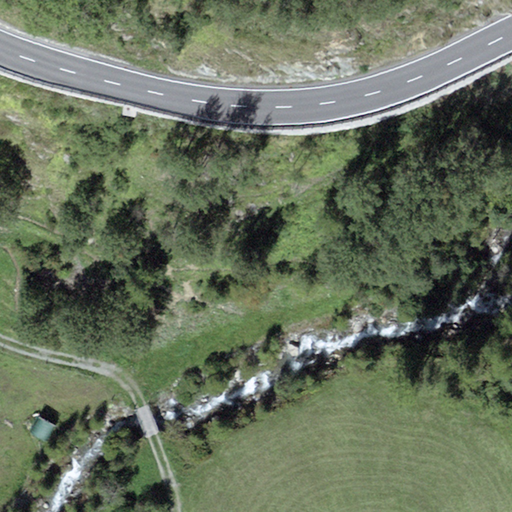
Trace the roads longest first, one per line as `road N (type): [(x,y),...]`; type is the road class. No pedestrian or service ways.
road 1 (primary): [(511,31),(378,90),(289,106),(165,94),(0,47)]
road 2 (track): [(170,511),(151,437),(117,373),(0,337)]
